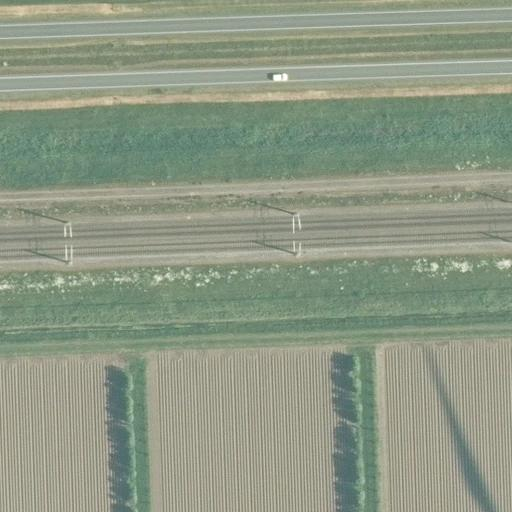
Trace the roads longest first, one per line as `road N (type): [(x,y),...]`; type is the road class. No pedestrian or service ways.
road 1 (trunk): [(511,17),(0,35)]
road 2 (track): [(0,200),(511,182)]
road 3 (trunk): [(0,86),(511,69)]
